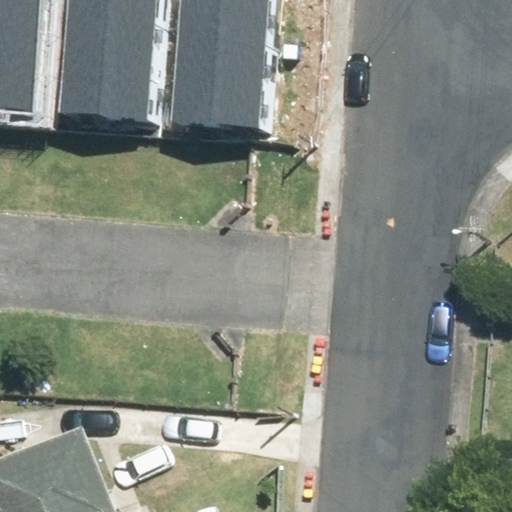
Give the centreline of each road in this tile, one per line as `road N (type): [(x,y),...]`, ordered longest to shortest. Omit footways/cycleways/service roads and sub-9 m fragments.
road 1 (residential): [(401,273),(0,249)]
road 2 (residential): [(401,273),(389,511)]
road 3 (residential): [(430,43),(401,273)]
